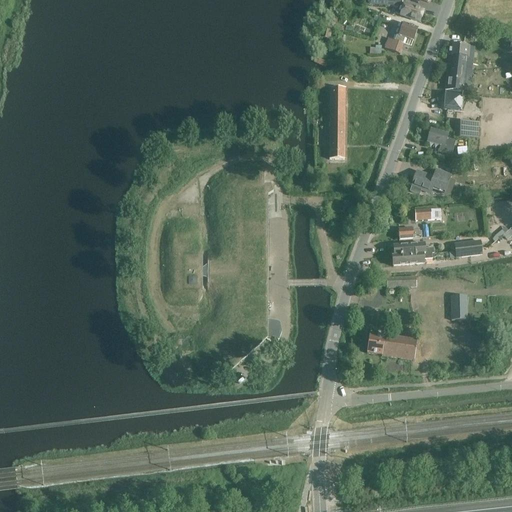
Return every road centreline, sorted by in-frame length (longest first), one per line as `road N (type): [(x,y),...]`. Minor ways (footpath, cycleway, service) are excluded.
road 1 (tertiary): [(326,394),(349,284),(448,0)]
road 2 (unclassified): [(326,394),(364,400),(511,385)]
